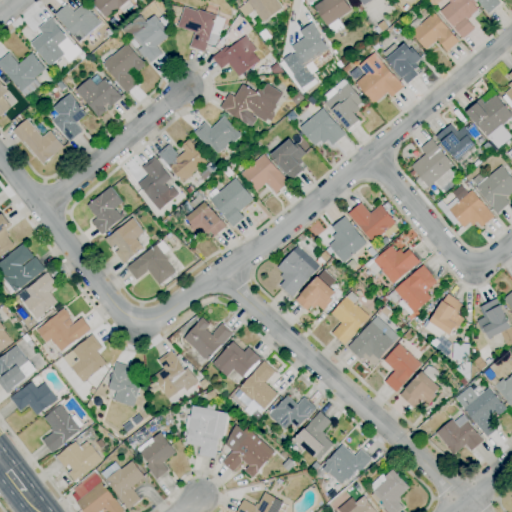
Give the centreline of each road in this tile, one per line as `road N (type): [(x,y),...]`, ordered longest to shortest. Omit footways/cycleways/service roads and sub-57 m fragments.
road 1 (residential): [(215,281),(484,511)]
road 2 (residential): [(140,326),(287,230),(368,152)]
road 3 (residential): [(0,158),(90,276),(140,326)]
road 4 (residential): [(368,152),(474,269),(511,242)]
road 5 (residential): [(368,152),(511,35)]
road 6 (residential): [(43,206),(183,91)]
